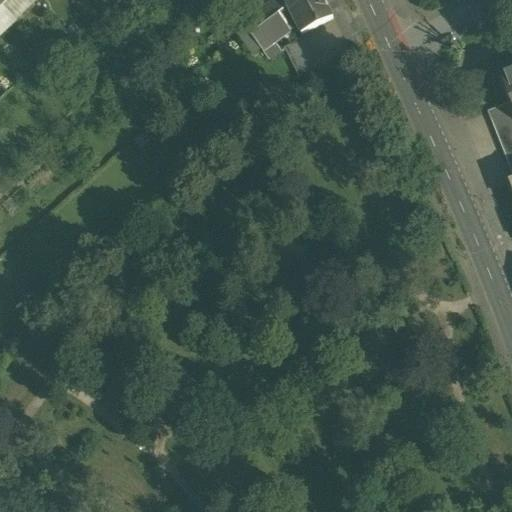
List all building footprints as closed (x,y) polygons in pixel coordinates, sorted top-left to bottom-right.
[(16,21),(36,2),(34,0),(9,0),(2,6),(16,21)] [(238,0),(247,10),(259,0),(238,0)] [(277,0),(242,26),(251,37),(288,10),(305,0),(277,0)] [(286,24),(292,19),(301,36),(333,20),(323,0),(305,0),(288,10),(251,37),(260,49),(289,28),(286,24)] [(303,39),(283,49),(299,80),(318,70),(303,39)] [(282,54),(275,45),(263,54),(268,61),(282,54)] [(511,75),(500,80),(509,105),(511,111),(511,75)] [(511,111),(509,105),(488,114),(511,172),(511,111)]
